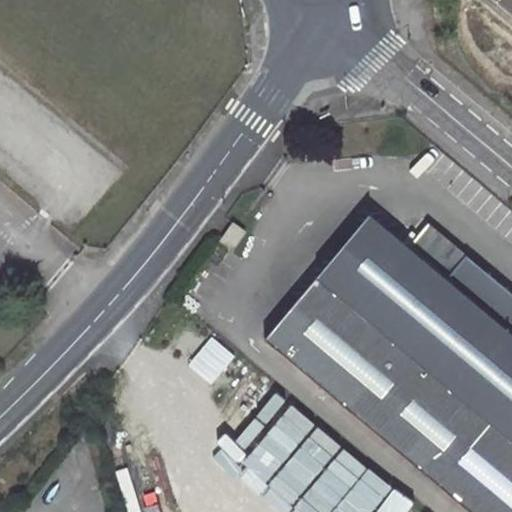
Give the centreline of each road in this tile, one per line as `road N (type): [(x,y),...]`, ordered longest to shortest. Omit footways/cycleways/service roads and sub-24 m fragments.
road 1 (secondary): [(0,414),(136,271),(331,14)]
road 2 (unknown): [(102,308),(158,393),(272,511)]
road 3 (tertiary): [(331,14),(511,166)]
